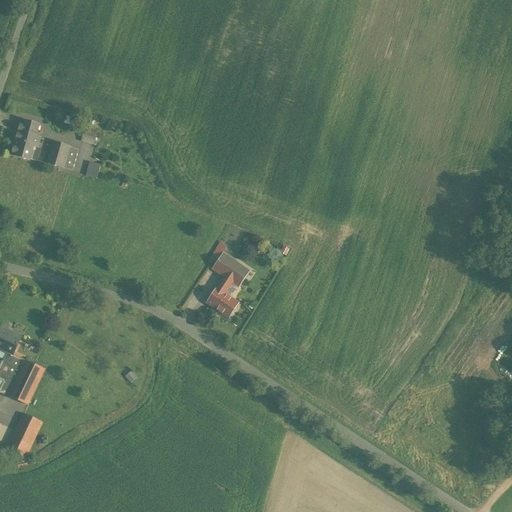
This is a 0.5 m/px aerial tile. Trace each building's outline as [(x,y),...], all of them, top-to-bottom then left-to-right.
[(38,125),(21,120),(11,155),(29,159),(32,146),(36,147),(39,138),(29,135),(30,130),(36,132),(38,125)] [(97,132),(86,129),(83,141),(94,144),(97,132)] [(69,146),(53,142),(47,164),(63,168),(69,147),(69,146)] [(78,150),(69,147),(63,168),(72,171),(78,150)] [(88,175),(99,178),(103,164),(92,161),(88,175)] [(250,271),(223,253),(213,269),(224,276),(233,282),(240,287),(250,271)] [(224,276),(207,303),(229,317),(239,303),(225,294),(233,282),(224,276)] [(501,315),(511,318),(511,300),(507,299),(501,315)] [(21,338),(1,329),(0,329),(0,348),(9,353),(13,355),(21,338)] [(26,361),(13,355),(9,353),(4,362),(4,363),(21,371),(26,361)] [(45,369),(26,360),(26,361),(21,371),(8,397),(28,406),(45,369)] [(21,371),(4,363),(4,362),(2,361),(0,365),(0,379),(4,381),(0,389),(0,392),(8,397),(21,371)] [(128,375),(132,382),(139,377),(134,371),(128,375)] [(42,422),(24,414),(6,451),(24,460),(42,422)]
